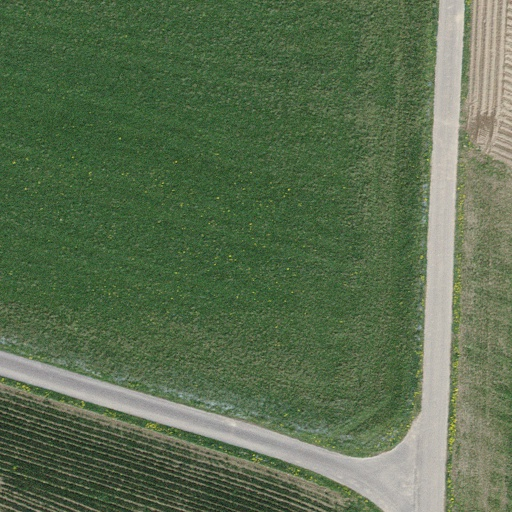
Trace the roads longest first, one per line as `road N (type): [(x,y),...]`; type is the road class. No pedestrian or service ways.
road 1 (track): [(430,511),(451,0)]
road 2 (track): [(0,375),(430,502)]
